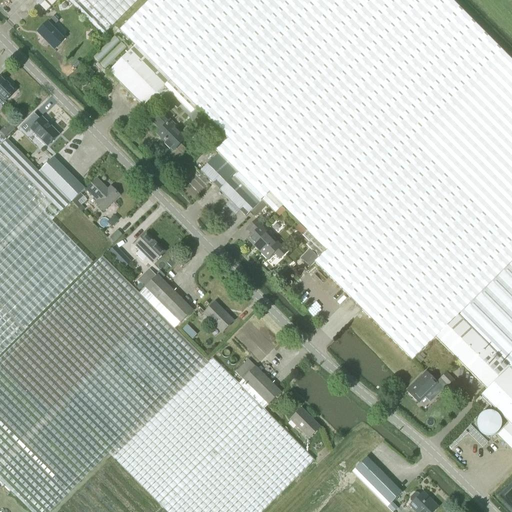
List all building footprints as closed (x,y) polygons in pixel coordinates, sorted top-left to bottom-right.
[(34,0),(40,6),(46,12),(57,0),(67,0),(103,36),(112,27),(84,0),(34,0)] [(84,0),(112,27),(138,0),(84,0)] [(135,46),(109,73),(144,108),(151,101),(154,105),(155,104),(161,110),(174,96),(183,105),(191,113),(197,107),(224,134),(359,0),(150,0),(120,31),(135,46)] [(216,155),(200,172),(212,184),(220,191),(221,192),(246,217),(251,212),(254,215),(256,217),(267,205),(275,213),(279,209),(282,207),(283,206),(327,250),(315,262),(412,361),(413,360),(435,338),(436,337),(459,315),(511,261),(511,61),(451,0),(359,0),(224,134),(225,135),(228,139),(216,151),(218,153),(216,155)] [(66,39),(53,27),(58,22),(53,17),(48,22),(37,33),(55,50),(66,39)] [(0,104),(1,106),(15,90),(0,76),(0,104)] [(175,125),(161,113),(152,122),(161,131),(157,136),(166,144),(165,145),(170,150),(171,149),(174,152),(185,139),(173,128),(175,125)] [(31,130),(48,147),(59,135),(42,119),(31,130)] [(52,222),(70,204),(72,202),(79,209),(82,212),(85,209),(81,206),(78,202),(83,197),(80,194),(84,189),(53,158),(39,173),(7,140),(0,147),(0,355),(93,263),(52,222)] [(97,180),(87,191),(94,198),(92,200),(102,210),(104,212),(113,203),(119,197),(110,188),(107,192),(104,189),(105,188),(97,180)] [(279,209),(275,213),(279,217),(283,213),(285,211),(282,207),(279,209)] [(268,260),(274,253),(280,259),(288,250),(282,245),(280,246),(261,227),(263,225),(257,220),(247,230),(251,235),(247,239),(248,240),(249,239),(259,249),(258,251),(268,260)] [(299,224),(295,228),(301,235),(306,230),(299,224)] [(117,231),(110,238),(115,243),(122,236),(117,231)] [(154,264),(165,252),(146,233),(134,245),(154,264)] [(115,248),(109,253),(112,256),(118,251),(115,248)] [(310,251),(301,260),(308,266),(310,264),(313,260),(317,257),(310,251)] [(145,287),(144,286),(143,288),(144,288),(139,294),(102,257),(0,358),(0,481),(19,501),(30,511),(50,511),(60,503),(108,455),(113,459),(208,363),(174,329),(180,323),(193,310),(158,275),(156,276),(145,287)] [(511,261),(459,315),(436,337),(489,390),(482,397),(485,400),(487,402),(497,412),(508,424),(497,435),(498,436),(510,449),(511,450),(511,261)] [(145,287),(156,276),(149,269),(138,280),(144,286),(145,287)] [(215,302),(203,313),(222,332),(233,321),(215,302)] [(182,330),(192,339),(197,335),(187,325),(182,330)] [(414,360),(419,365),(424,360),(423,359),(426,356),(422,353),(420,355),(419,355),(414,360)] [(208,363),(113,459),(157,502),(166,511),(262,511),(314,461),(263,409),(267,405),(267,406),(281,393),(248,360),(235,373),(243,380),(239,384),(212,358),(208,363)] [(425,374),(408,391),(407,390),(406,391),(419,404),(420,403),(419,403),(436,386),(437,386),(438,385),(425,372),(424,373),(425,374)] [(440,380),(451,392),(457,385),(446,374),(440,380)] [(488,405),(484,401),(480,397),(475,401),(479,405),(482,408),(484,410),(488,405)] [(310,439),(321,427),(302,409),(291,420),(310,439)] [(478,429),(479,431),(480,432),(481,434),(483,435),(485,436),(487,436),(489,436),(491,436),(493,435),(495,435),(497,433),(498,432),(499,430),(500,429),(501,427),(501,425),(501,423),(501,421),(500,419),(499,417),(497,415),(496,414),(495,414),(493,413),(492,412),(490,412),(488,412),(486,412),(484,413),(482,414),(481,415),(479,417),(478,418),(477,420),(477,422),(477,424),(477,426),(477,427),(478,429)] [(356,468),(352,472),(355,474),(392,511),(393,511),(397,508),(392,503),(402,493),(367,457),(356,468)] [(413,503),(409,506),(415,511),(433,511),(438,508),(423,492),(420,496),(417,493),(415,493),(410,498),(410,500),(413,503)]
